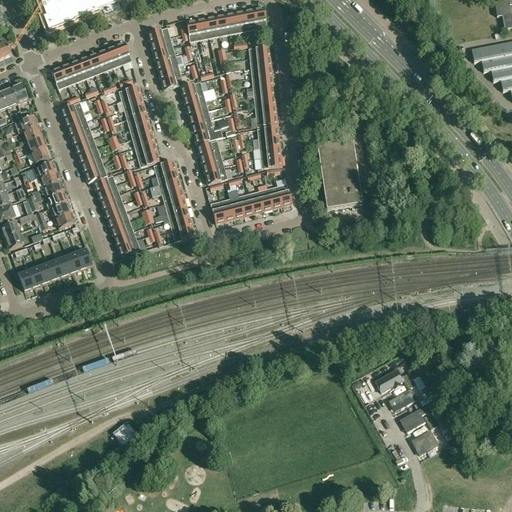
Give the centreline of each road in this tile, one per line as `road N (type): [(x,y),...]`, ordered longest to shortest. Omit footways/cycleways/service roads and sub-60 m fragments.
road 1 (residential): [(133,24),(163,130),(185,154),(213,242),(301,220),(277,10),(266,0)]
road 2 (residential): [(18,318),(100,291),(109,276),(31,64)]
road 3 (primary): [(306,0),(476,175),(511,232)]
road 4 (primary): [(511,184),(424,79),(343,0)]
